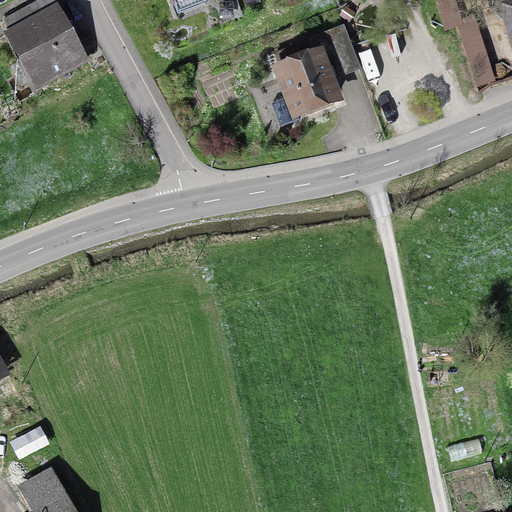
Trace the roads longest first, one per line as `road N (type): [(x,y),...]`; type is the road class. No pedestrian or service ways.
road 1 (track): [(443,511),(370,170)]
road 2 (secondary): [(184,206),(370,170),(511,116)]
road 3 (residential): [(184,206),(175,166),(87,0)]
road 4 (secondary): [(0,266),(84,232),(184,206)]
